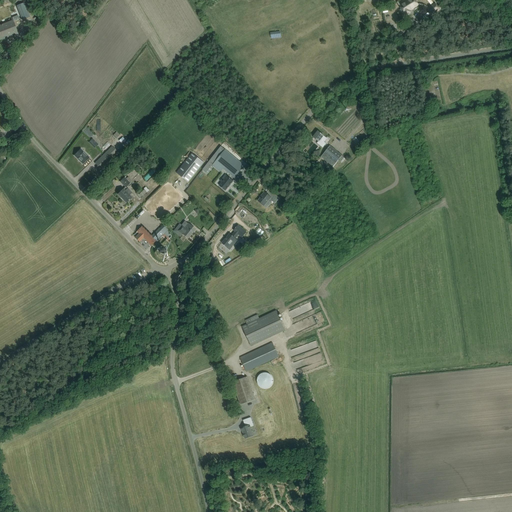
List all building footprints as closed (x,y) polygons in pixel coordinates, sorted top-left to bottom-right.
[(405,13),(406,15),(411,12),(410,10),(418,5),(414,0),(410,0),(400,6),(401,9),(400,10),(401,11),(402,12),(403,11),(404,13),(405,13)] [(30,17),(24,3),(16,6),(22,20),(30,17)] [(428,9),(431,15),(439,10),(435,4),(428,9)] [(0,38),(7,36),(7,37),(11,35),(12,36),(18,34),(16,30),(13,21),(9,23),(6,23),(0,25),(0,38)] [(26,31),(30,25),(26,22),(22,28),(26,31)] [(323,135),(318,131),(313,137),(318,141),(317,143),(323,148),(326,143),(324,142),(327,138),(323,136),(323,135)] [(98,143),(101,140),(95,134),(92,137),(98,143)] [(112,146),(94,163),(100,169),(104,165),(118,152),(112,146)] [(333,167),(342,156),(330,146),(321,157),(333,167)] [(81,149),(78,152),(74,156),(78,160),(79,159),(83,163),(82,164),(83,164),(90,158),(81,149)] [(225,150),(215,162),(234,178),(245,166),(225,150)] [(189,182),(194,176),(204,162),(192,153),(177,173),(189,182)] [(212,165),(214,163),(211,159),(202,170),(206,173),(212,165)] [(149,176),(159,167),(156,164),(146,173),(149,176)] [(222,182),(219,186),(225,191),(233,181),(226,175),(221,181),(222,182)] [(132,192),(126,186),(130,183),(125,177),(121,181),(126,187),(121,191),(118,194),(126,203),(129,200),(132,198),(129,195),(132,192)] [(141,197),(149,190),(146,187),(138,193),(141,197)] [(262,196),(258,201),(264,206),(269,200),(270,201),(271,200),(275,203),(279,198),(275,195),(270,191),(267,194),(264,192),(262,195),(262,196)] [(184,221),(181,225),(182,225),(185,228),(186,229),(187,228),(193,233),(195,229),(192,226),(188,224),(184,221)] [(163,225),(151,236),(155,240),(156,242),(162,236),(164,234),(168,230),(163,225)] [(182,225),(177,230),(183,235),(184,236),(188,239),(193,233),(187,228),(186,229),(185,228),(182,225)] [(247,232),(238,225),(234,230),(235,232),(232,235),(230,234),(222,243),(230,250),(238,240),(236,239),(239,235),(242,238),(247,232)] [(139,234),(135,237),(139,241),(143,237),(149,244),(151,245),(153,246),(153,247),(155,249),(158,252),(159,249),(161,247),(162,247),(167,242),(168,241),(165,239),(162,236),(156,242),(155,240),(151,236),(142,227),(137,231),(139,234)] [(158,252),(160,255),(164,255),(166,259),(168,258),(169,257),(166,253),(167,250),(165,247),(162,247),(161,247),(159,249),(158,252)] [(233,319),(242,315),(239,310),(231,314),(233,319)] [(247,324),(242,326),(251,346),(286,330),(276,310),(259,318),(257,315),(246,320),(247,324)] [(231,328),(235,337),(243,334),(240,325),(231,328)] [(241,358),(245,367),(247,372),(279,357),(272,343),(241,358)] [(277,364),(284,360),(282,356),(274,359),(277,364)] [(240,405),(256,400),(247,376),(232,382),(240,405)] [(246,427),(242,428),(245,438),(253,436),(250,427),(253,426),(250,418),(243,420),(246,427)]
